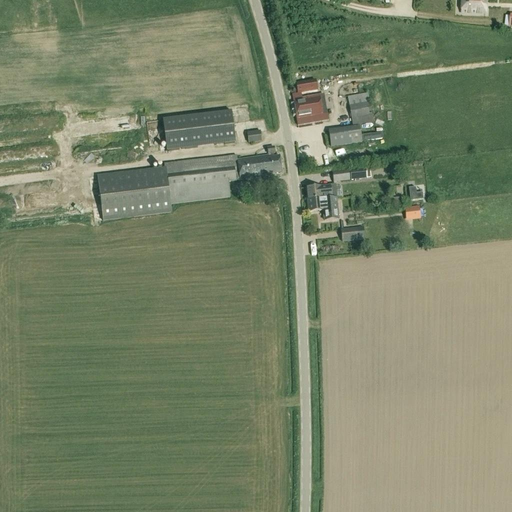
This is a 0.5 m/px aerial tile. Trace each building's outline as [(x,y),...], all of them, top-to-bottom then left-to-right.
[(486,0),(461,0),(462,14),(486,15),(486,0)] [(302,94),(317,91),(315,80),(300,83),(302,94)] [(292,95),(296,122),(323,117),(319,97),(302,101),(300,93),(292,95)] [(373,123),(367,94),(346,98),(352,127),(373,123)] [(236,143),(232,112),(164,120),(167,150),(236,143)] [(109,117),(110,128),(133,127),(133,123),(126,124),(125,117),(109,117)] [(248,144),(261,142),(260,131),(247,133),(248,144)] [(362,142),(382,139),(381,133),(361,136),(362,142)] [(228,183),(236,182),(241,182),(273,177),(273,175),(282,174),(280,157),(274,158),(274,154),(275,154),(274,148),(267,149),(268,155),(269,155),(269,157),(237,161),(237,157),(164,165),(164,169),(97,177),(103,222),(172,214),(171,206),(230,199),(228,183)] [(350,182),(366,180),(366,179),(371,179),(369,168),(348,170),(350,182)] [(316,178),(329,177),(329,170),(316,170),(316,178)] [(333,184),(349,181),(348,170),(331,172),(333,184)] [(30,176),(0,176),(0,185),(30,185),(30,176)] [(307,201),(331,200),(331,199),(330,187),(306,189),(307,201)] [(409,189),(410,201),(423,200),(422,193),(416,194),(415,188),(409,189)] [(331,205),(331,200),(307,201),(309,213),(323,212),(324,221),(339,220),(337,205),(331,205)] [(405,222),(420,220),(418,207),(404,209),(405,222)] [(340,222),(341,243),(357,242),(356,229),(354,229),(354,224),(351,224),(351,230),(343,230),(342,222),(340,222)] [(323,239),(315,239),(316,253),(324,253),(323,239)]
